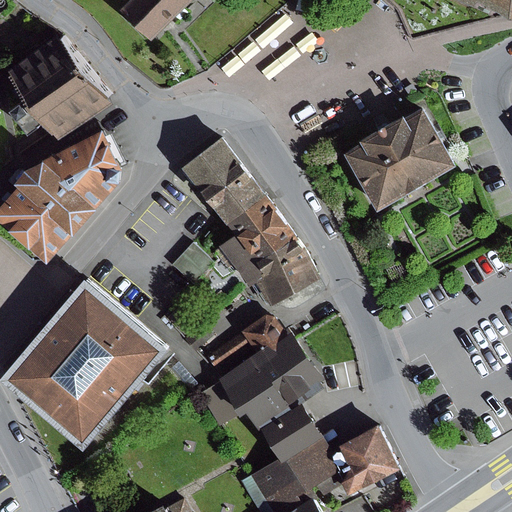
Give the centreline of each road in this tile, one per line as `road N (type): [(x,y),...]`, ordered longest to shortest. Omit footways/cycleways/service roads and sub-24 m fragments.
road 1 (residential): [(165,134),(221,115),(251,126),(345,282),(377,358)]
road 2 (residential): [(0,342),(138,188),(165,134)]
road 3 (residential): [(165,134),(87,36),(43,0)]
road 4 (residential): [(377,358),(454,511)]
road 5 (unclassified): [(511,285),(377,358)]
